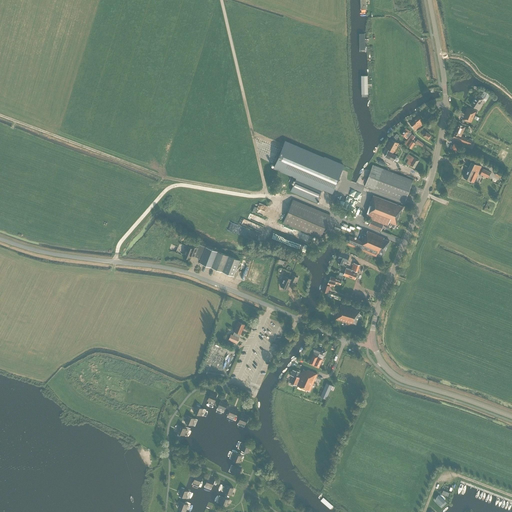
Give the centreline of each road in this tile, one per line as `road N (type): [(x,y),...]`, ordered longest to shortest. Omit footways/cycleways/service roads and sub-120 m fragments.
road 1 (unclassified): [(372,341),(362,344),(182,271),(0,239)]
road 2 (tertiary): [(372,341),(441,138),(445,97),(429,0)]
road 3 (track): [(267,195),(161,176),(0,115)]
road 4 (track): [(289,195),(281,202),(267,195),(221,0)]
road 5 (tertiary): [(511,417),(403,379),(372,341)]
